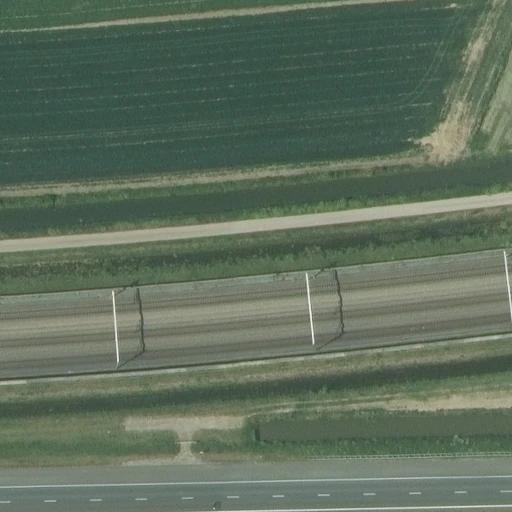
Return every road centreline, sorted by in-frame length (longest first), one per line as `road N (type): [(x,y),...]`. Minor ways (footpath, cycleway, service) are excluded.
road 1 (unclassified): [(511,199),(0,249)]
road 2 (motorway): [(511,493),(0,503)]
